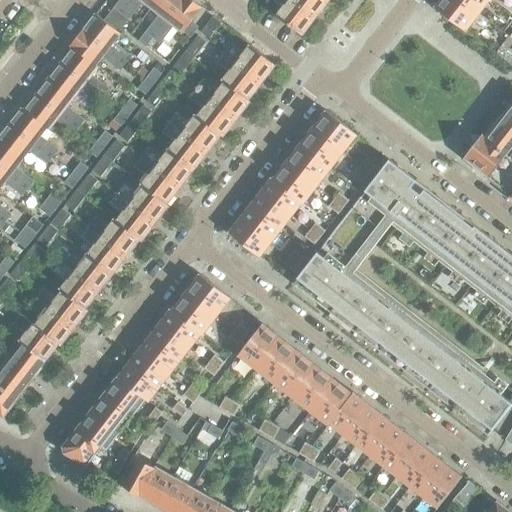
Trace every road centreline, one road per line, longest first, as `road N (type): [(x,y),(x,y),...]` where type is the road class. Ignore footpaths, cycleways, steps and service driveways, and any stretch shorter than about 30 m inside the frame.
road 1 (residential): [(201,249),(511,490)]
road 2 (residential): [(32,459),(201,249)]
road 3 (residential): [(511,226),(340,97)]
road 4 (residential): [(201,249),(326,86)]
road 5 (residential): [(222,0),(326,86)]
road 6 (residential): [(0,102),(82,0)]
road 7 (residential): [(340,97),(412,0)]
